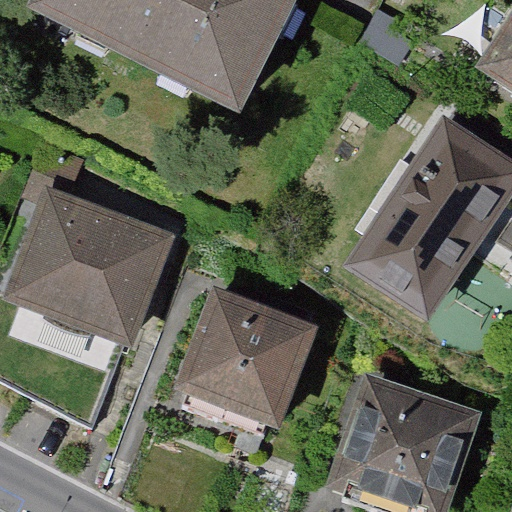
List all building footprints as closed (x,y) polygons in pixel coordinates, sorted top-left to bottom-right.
[(31,0),(22,20),(242,124),(301,0),(31,0)] [(511,29),(482,76),(511,95),(511,29)] [(434,333),(511,213),(511,166),(446,124),(346,276),(434,333)] [(0,393),(99,446),(177,244),(46,193),(2,309),(12,314),(0,337),(0,393)] [(281,443),(320,339),(214,299),(175,404),(281,443)] [(354,511),(456,511),(486,423),(367,384),(328,503),(354,511)]
